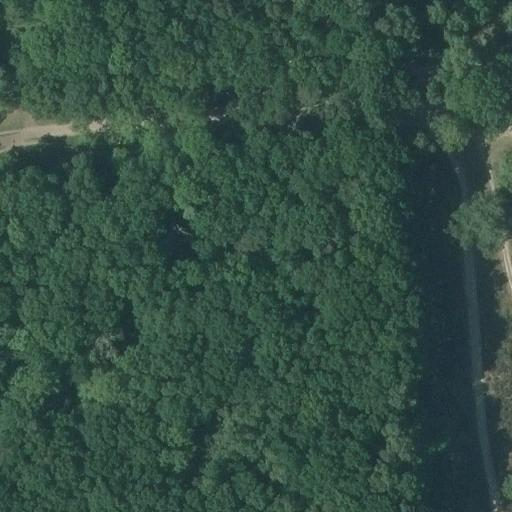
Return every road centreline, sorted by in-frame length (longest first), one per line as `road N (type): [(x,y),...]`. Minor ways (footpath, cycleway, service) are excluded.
road 1 (unknown): [(0,139),(385,104),(511,116)]
road 2 (unknown): [(494,511),(472,328),(467,171),(488,115)]
